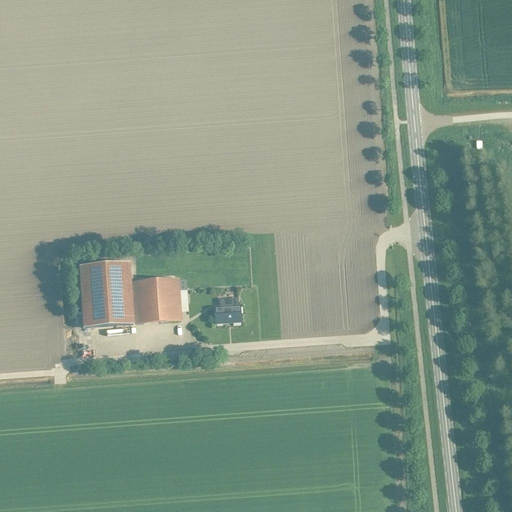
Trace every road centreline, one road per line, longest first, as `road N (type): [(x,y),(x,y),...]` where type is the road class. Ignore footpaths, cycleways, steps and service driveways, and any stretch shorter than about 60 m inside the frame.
road 1 (secondary): [(455,511),(412,121)]
road 2 (secondary): [(412,121),(403,0)]
